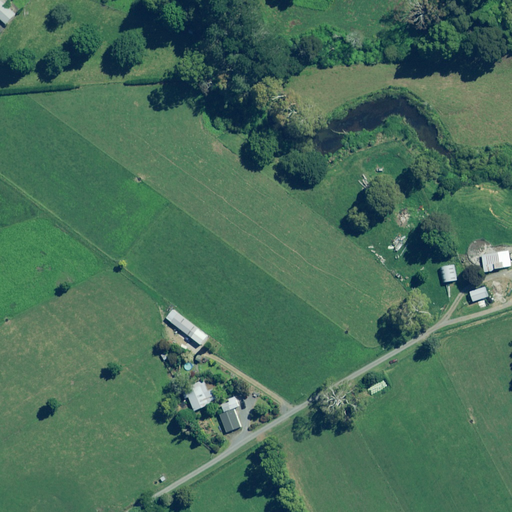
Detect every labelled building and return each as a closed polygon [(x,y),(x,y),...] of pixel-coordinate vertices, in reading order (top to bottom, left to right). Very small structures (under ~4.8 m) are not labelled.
[(16,14),(0,0),(0,19),(6,25),(16,14)] [(511,267),(509,252),(482,256),(485,273),(493,271),(493,270),(511,267)] [(456,281),(453,265),(440,268),(443,283),(456,281)] [(468,276),(467,266),(460,267),(461,277),(468,276)] [(489,297),(486,287),(470,293),(473,302),(489,297)] [(198,330),(173,310),(167,319),(192,338),(198,330)] [(208,392),(203,380),(185,388),(194,412),(211,405),(210,402),(217,399),(213,390),(208,392)] [(238,407),(235,397),(226,401),(226,403),(221,405),(224,413),(220,415),(227,433),(241,428),(234,409),(238,407)]
